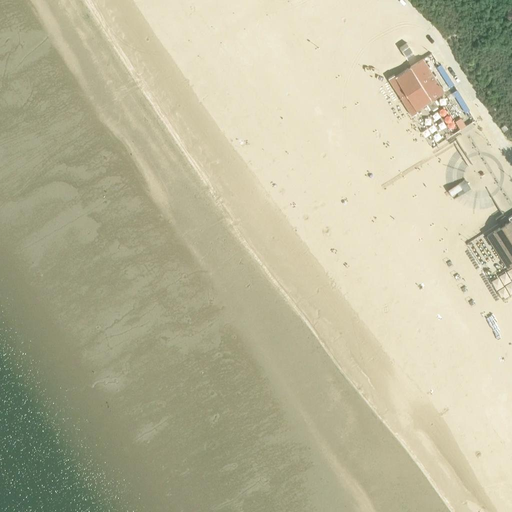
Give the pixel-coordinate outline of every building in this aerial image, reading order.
[(374,32),(391,18),(381,5),(364,19),(374,32)] [(399,47),(407,59),(414,54),(406,42),(399,47)] [(412,115),(417,112),(416,110),(444,92),(423,59),(389,80),(412,115)] [(439,65),(435,67),(448,88),(452,85),(439,65)] [(451,93),(463,113),(468,111),(455,90),(451,93)] [(465,125),(460,118),(454,121),(459,129),(465,125)] [(451,195),(462,189),(459,184),(448,190),(451,195)] [(511,215),(508,217),(510,220),(487,235),(506,267),(511,263),(511,215)]
